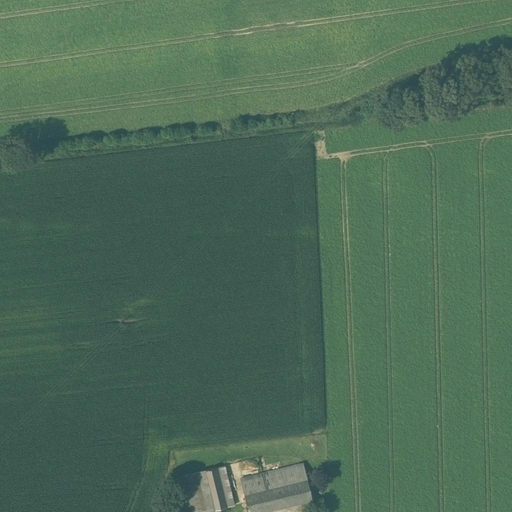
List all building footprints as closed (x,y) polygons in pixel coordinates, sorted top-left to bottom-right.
[(303,464),(252,476),(255,490),(302,478),(306,477),(303,464)] [(224,466),(189,475),(198,511),(205,511),(206,511),(234,505),(224,466)] [(205,511),(206,511),(205,511),(198,511),(189,475),(178,477),(179,480),(186,511),(205,511)] [(252,476),(240,479),(243,492),(255,490),(252,476)] [(255,490),(243,492),(248,511),(261,511),(312,500),(306,477),(302,478),(255,490)]
